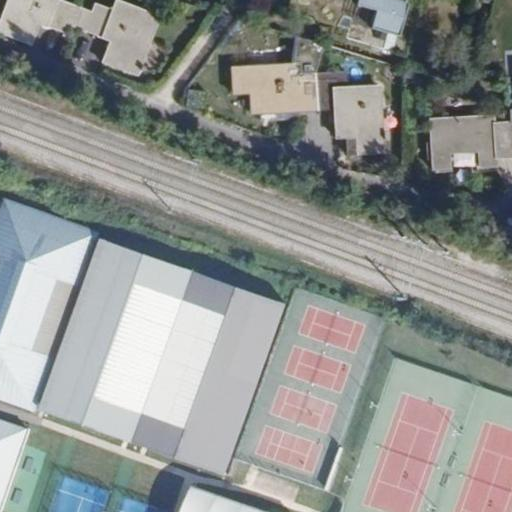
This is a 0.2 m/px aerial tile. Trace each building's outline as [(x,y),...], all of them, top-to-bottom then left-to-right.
[(82,10),(72,7),(57,0),(56,0),(8,0),(0,22),(0,31),(30,43),(40,14),(47,16),(44,23),(63,30),(66,23),(76,27),(82,10)] [(296,0),(293,12),(302,15),(300,23),(309,26),(312,18),(336,25),(347,13),(352,14),(346,38),(394,52),(409,0),(296,0)] [(82,10),(76,27),(106,38),(109,30),(115,33),(105,61),(136,72),(156,17),(117,2),(113,12),(97,6),(94,15),(82,10)] [(303,110),(315,109),(313,74),(297,76),(296,66),(232,68),(234,92),(249,92),(251,112),(303,110)] [(343,73),(313,74),(315,109),(315,111),(329,110),(329,106),(334,106),(336,137),(357,136),(358,152),(381,151),(378,86),(344,87),(343,73)] [(510,156),(508,123),(494,124),(493,116),(428,120),(431,168),(448,167),(448,152),(477,150),(478,166),(496,165),(495,156),(510,156)] [(0,511),(2,511),(31,430),(0,419),(0,396),(35,409),(98,230),(0,196),(0,511)] [(281,303),(194,272),(106,241),(46,412),(133,443),(221,474),(281,303)] [(266,511),(196,487),(187,511),(266,511)]
